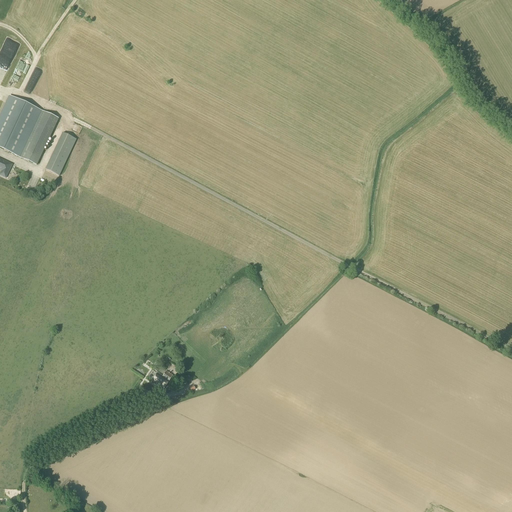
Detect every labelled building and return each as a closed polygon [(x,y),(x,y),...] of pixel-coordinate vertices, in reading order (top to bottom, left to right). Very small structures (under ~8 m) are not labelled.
[(21,58),(17,69),(28,73),(32,63),(21,58)] [(10,97),(0,117),(0,148),(36,166),(58,119),(10,97)] [(59,176),(76,140),(62,133),(45,170),(59,176)] [(2,162),(0,161),(0,170),(2,172),(0,174),(0,175),(6,178),(10,170),(5,168),(8,163),(2,161),(2,162)] [(162,390),(173,375),(166,371),(162,377),(157,374),(151,383),(155,386),(162,390)]
